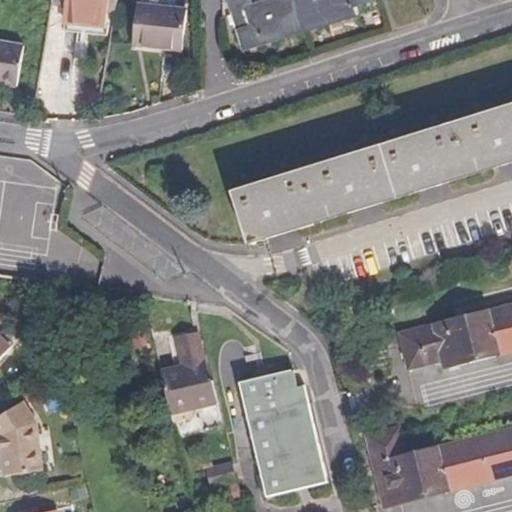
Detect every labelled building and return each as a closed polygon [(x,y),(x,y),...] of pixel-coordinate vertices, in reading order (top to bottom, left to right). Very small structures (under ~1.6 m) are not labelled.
[(66,0),(65,15),(105,21),(107,0),(66,0)] [(236,0),(228,3),(231,13),(243,9),(240,0),(236,0)] [(349,0),(270,0),(243,9),(231,13),(236,28),(254,22),(259,39),(352,9),(349,0)] [(355,0),(359,8),(370,5),(368,0),(355,0)] [(183,50),(187,12),(139,6),(135,45),(183,50)] [(254,22),(236,28),(241,45),(259,39),(254,22)] [(0,41),(0,80),(0,81),(1,84),(18,87),(25,46),(0,41)] [(511,164),(511,82),(227,172),(251,246),(511,164)] [(511,309),(400,336),(409,372),(441,364),(443,373),(511,356),(511,309)] [(138,332),(119,337),(123,353),(143,348),(138,332)] [(217,404),(212,384),(209,385),(196,335),(178,339),(184,366),(159,373),(170,416),(217,404)] [(123,353),(119,337),(110,340),(114,353),(123,353)] [(0,340),(0,358),(9,349),(0,340)] [(38,347),(44,363),(55,356),(52,342),(38,347)] [(50,364),(41,371),(49,381),(58,374),(50,364)] [(289,393),(298,390),(294,372),(285,374),(289,393)] [(304,388),(298,390),(289,393),(285,374),(240,385),(267,499),(327,484),(304,388)] [(30,431),(34,431),(33,423),(21,403),(0,416),(0,476),(0,478),(36,474),(30,431)] [(39,474),(34,431),(30,431),(36,474),(39,474)] [(399,434),(368,442),(386,511),(511,480),(511,433),(405,460),(399,434)] [(236,483),(231,463),(204,470),(209,491),(236,483)] [(85,498),(83,489),(69,493),(71,502),(85,498)] [(233,506),(241,504),(237,490),(229,491),(233,506)]
